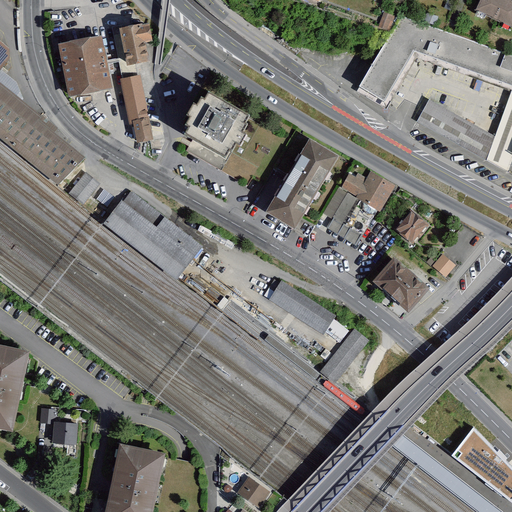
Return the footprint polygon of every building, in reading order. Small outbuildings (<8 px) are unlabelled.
[(511,1),(509,0),(487,0),(481,15),(511,29),(511,1)] [(511,55),(407,16),(367,89),(395,104),(423,55),(511,91),(511,99),(497,137),(433,101),(419,123),(510,174),(511,168),(511,55)] [(137,30),(117,33),(122,62),(142,59),(137,30)] [(0,40),(0,136),(59,184),(82,157),(39,119),(42,115),(0,80),(0,68),(9,58),(9,48),(0,40)] [(107,42),(65,49),(74,101),(117,93),(107,42)] [(144,81),(123,84),(132,128),(138,128),(143,147),(158,144),(144,81)] [(213,97),(188,138),(229,162),(233,156),(235,157),(238,151),(240,151),(245,142),(243,141),(248,133),(247,132),(253,121),(213,97)] [(311,141),(269,212),(296,228),(337,156),(311,141)] [(86,172),(69,193),(84,205),(101,184),(86,172)] [(381,212),(385,214),(398,189),(374,176),(369,186),(353,176),(345,190),(381,212)] [(360,247),(381,212),(345,190),(342,188),(326,215),(337,221),(332,229),(360,247)] [(129,189),(104,221),(177,278),(202,245),(129,189)] [(410,213),(396,229),(413,243),(428,227),(410,213)] [(444,252),(433,264),(446,276),(456,264),(444,252)] [(396,260),(377,282),(408,310),(427,288),(396,260)] [(336,315),(282,282),(270,301),(324,334),(336,315)] [(336,381),(367,341),(355,332),(324,372),(336,381)] [(0,426),(10,428),(25,353),(0,347),(0,426)] [(54,424),(55,408),(42,408),(41,423),(54,424)] [(55,440),(74,441),(75,421),(56,421),(55,440)] [(511,502),(511,466),(474,427),(453,456),(511,502)] [(502,511),(403,436),(399,440),(393,446),(479,511),(502,511)] [(115,484),(109,511),(150,511),(162,454),(122,446),(115,484)] [(268,494),(249,480),(239,493),(258,507),(268,494)]
